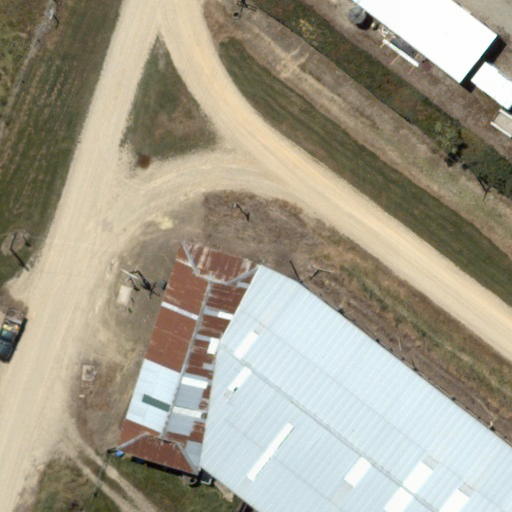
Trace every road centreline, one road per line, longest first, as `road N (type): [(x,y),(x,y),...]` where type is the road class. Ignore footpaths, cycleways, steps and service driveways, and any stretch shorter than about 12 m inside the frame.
road 1 (residential): [(118,81),(295,169),(511,334)]
road 2 (unclassified): [(0,450),(118,81)]
